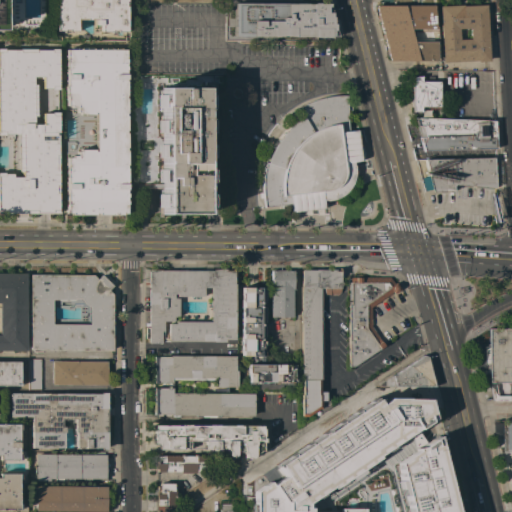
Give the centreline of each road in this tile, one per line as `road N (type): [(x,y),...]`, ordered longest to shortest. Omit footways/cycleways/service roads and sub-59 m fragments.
road 1 (residential): [(128,511),(127,248)]
road 2 (residential): [(511,154),(500,0)]
road 3 (tertiary): [(390,140),(348,0)]
road 4 (secondary): [(261,249),(127,248)]
road 5 (secondary): [(127,248),(0,246)]
